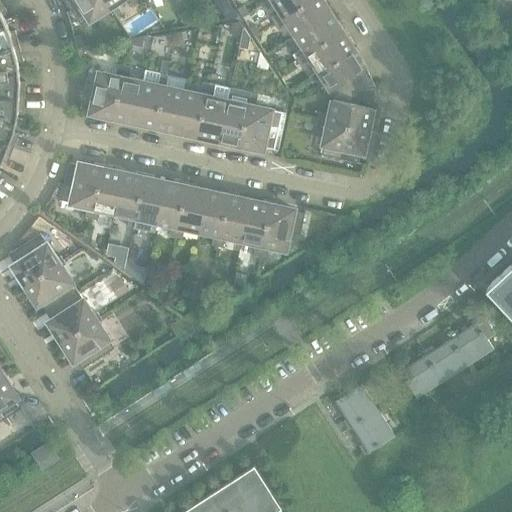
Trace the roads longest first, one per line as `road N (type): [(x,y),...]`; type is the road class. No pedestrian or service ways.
road 1 (residential): [(52,131),(350,192),(366,188),(382,177),(391,152),(404,78),(354,0)]
road 2 (residential): [(124,497),(449,280),(511,223)]
road 3 (residential): [(124,497),(0,307)]
road 4 (residential): [(36,0),(53,63),(52,131)]
